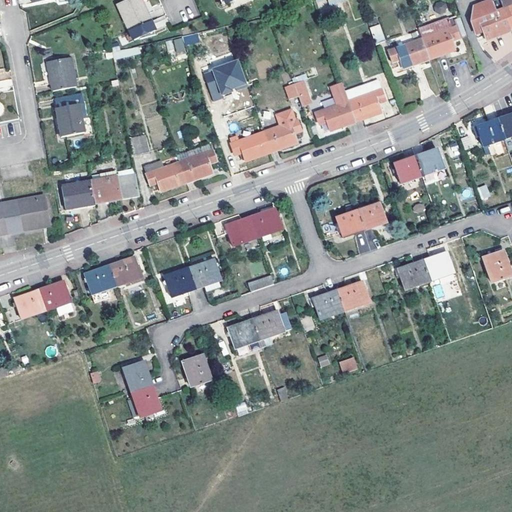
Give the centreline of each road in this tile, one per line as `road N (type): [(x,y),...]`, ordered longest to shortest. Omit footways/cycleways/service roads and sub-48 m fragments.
road 1 (secondary): [(0,275),(291,174)]
road 2 (secondary): [(291,174),(423,122),(511,71)]
road 3 (residential): [(324,275),(479,222),(502,224)]
road 4 (residential): [(166,337),(184,323),(324,275)]
